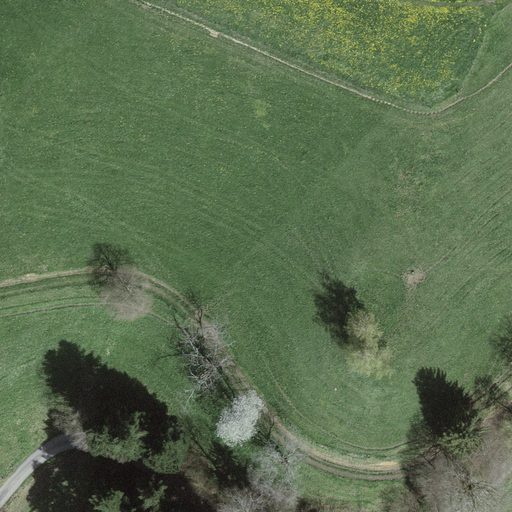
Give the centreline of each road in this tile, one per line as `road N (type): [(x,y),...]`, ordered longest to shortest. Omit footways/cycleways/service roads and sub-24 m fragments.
road 1 (track): [(511,415),(428,467),(350,474),(316,463),(281,437),(170,295),(96,274),(0,291)]
road 2 (track): [(0,502),(30,466),(69,441),(118,452),(220,511)]
